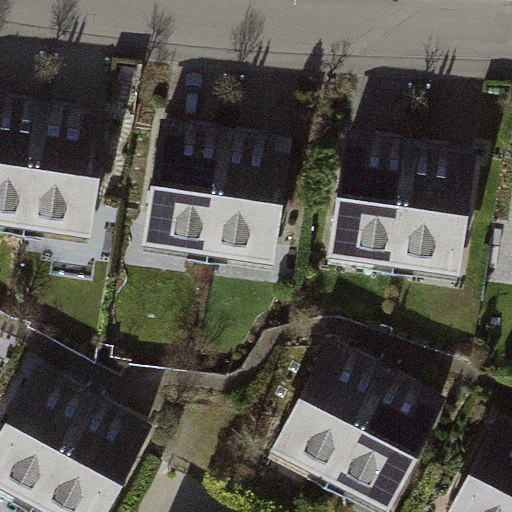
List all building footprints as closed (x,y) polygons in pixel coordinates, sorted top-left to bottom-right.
[(107,110),(0,94),(0,220),(89,233),(107,110)] [(291,137),(158,118),(139,244),(272,263),(291,137)] [(474,149),(348,131),(330,258),(456,276),(474,149)] [(449,396),(332,337),(274,452),(391,511),(449,396)] [(105,511),(150,428),(33,365),(0,427),(0,486),(48,511),(105,511)] [(511,511),(511,419),(497,413),(446,511),(511,511)]
